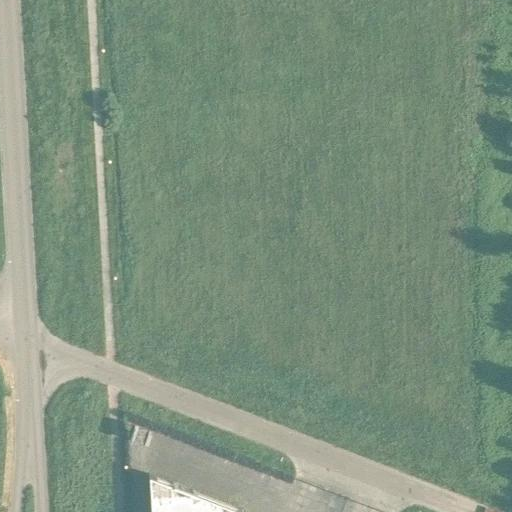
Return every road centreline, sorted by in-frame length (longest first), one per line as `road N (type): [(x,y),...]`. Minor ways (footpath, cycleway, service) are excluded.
road 1 (unclassified): [(23,345),(454,511)]
road 2 (unclassified): [(23,345),(4,0)]
road 3 (unclassified): [(42,511),(25,393)]
